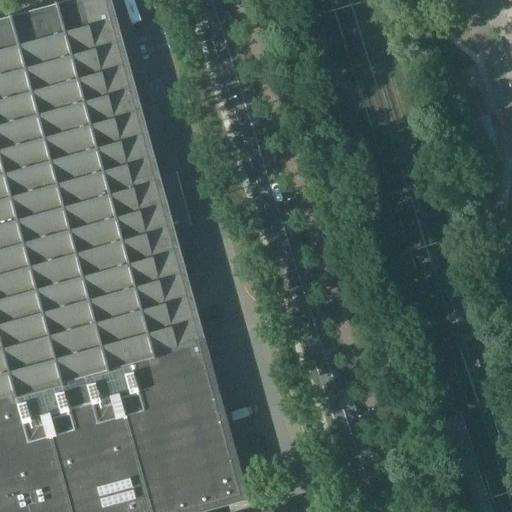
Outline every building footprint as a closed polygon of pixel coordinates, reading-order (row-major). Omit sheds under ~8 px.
[(0,511),(195,511),(247,498),(239,469),(240,469),(205,341),(204,341),(110,0),(54,0),(55,1),(53,1),(54,3),(10,15),(9,13),(7,14),(8,16),(0,17),(0,511)] [(456,86),(479,78),(475,66),(452,73),(456,86)] [(460,99),(483,91),(479,78),(456,86),(460,99)] [(462,111),(487,104),(483,91),(460,99),(458,99),(462,111)] [(487,104),(462,111),(466,124),(467,123),(491,115),(487,104)] [(471,135),(494,127),(491,115),(467,123),(471,135)] [(475,146),(498,138),(494,127),(471,135),(475,146)] [(478,157),(501,149),(498,138),(475,146),(478,157)] [(482,167),(505,160),(501,149),(478,157),(482,167)]
